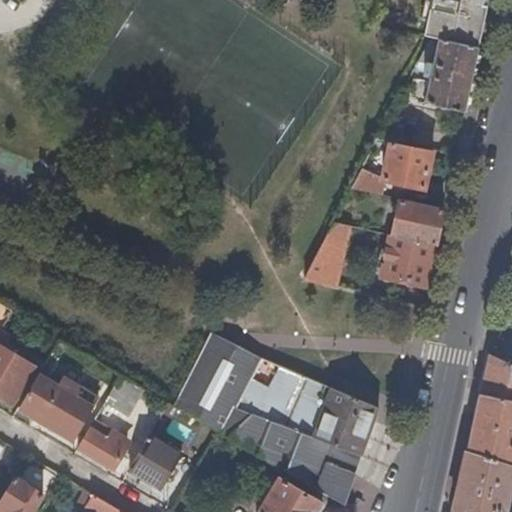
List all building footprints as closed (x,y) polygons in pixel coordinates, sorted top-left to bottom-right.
[(431,0),(424,35),(431,37),(478,47),(487,0),(431,0)] [(478,47),(431,37),(418,61),(427,63),(424,81),(421,80),(417,100),(414,99),(413,100),(464,112),(478,47)] [(377,140),(390,142),(414,147),(418,128),(386,122),(377,140)] [(362,168),(352,187),(353,187),(381,194),(385,181),(425,189),(433,151),(414,147),(390,142),(387,160),(383,159),(381,165),(386,166),(383,179),(362,168)] [(444,208),(400,198),(392,237),(435,247),(444,208)] [(350,227),(334,223),(308,280),(337,287),(350,227)] [(392,237),(390,236),(382,277),(427,287),(435,247),(392,237)] [(175,407),(218,431),(343,504),(361,455),(315,438),(284,426),(237,408),(252,379),(263,358),(213,332),(175,407)] [(0,396),(13,405),(35,368),(0,347),(0,396)] [(511,364),(490,354),(481,395),(511,401),(511,364)] [(270,388),(252,379),(237,408),(284,426),(302,375),(281,366),(270,388)] [(93,408),(39,375),(19,408),(73,441),(93,408)] [(145,390),(121,375),(104,403),(129,418),(145,390)] [(284,426),(315,438),(331,387),(302,375),(284,426)] [(315,438),(361,455),(379,406),(331,387),(315,438)] [(468,452),(511,465),(511,401),(481,395),(468,452)] [(95,418),(89,429),(91,431),(81,448),(114,468),(128,445),(123,442),(120,448),(108,441),(114,430),(95,418)] [(148,436),(129,468),(162,488),(181,456),(148,436)] [(455,511),(505,511),(511,481),(511,465),(468,452),(455,511)] [(15,477),(0,502),(0,511),(31,511),(43,494),(15,477)] [(280,479),(260,511),(318,511),(323,504),(280,479)] [(124,511),(95,495),(85,510),(88,511),(124,511)]
